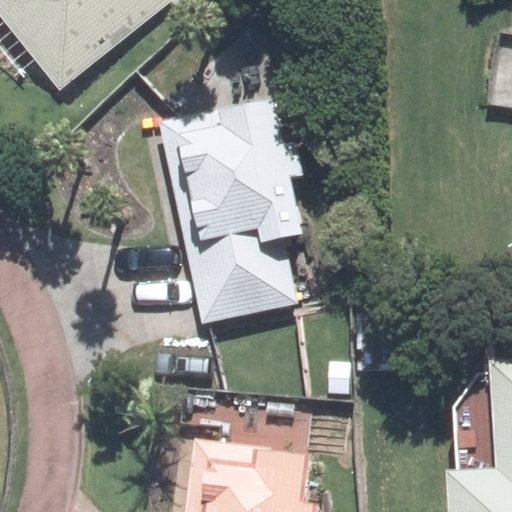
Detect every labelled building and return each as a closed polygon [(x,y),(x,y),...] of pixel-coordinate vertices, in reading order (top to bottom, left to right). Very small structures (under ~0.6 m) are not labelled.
[(0,0),(0,70),(15,89),(38,70),(66,106),(187,7),(181,0),(0,0)] [(282,101),(166,124),(208,333),(306,314),(293,248),(309,245),(297,188),(310,185),(303,151),(292,154),(282,101)] [(406,321),(359,320),(358,382),(405,383),(406,321)] [(456,478),(457,511),(511,511),(511,369),(501,370),(506,476),(456,478)] [(319,458),(201,444),(192,511),(329,511),(331,503),(314,501),(319,458)]
